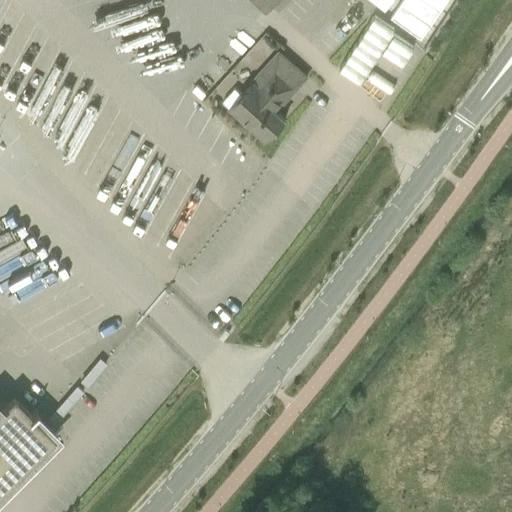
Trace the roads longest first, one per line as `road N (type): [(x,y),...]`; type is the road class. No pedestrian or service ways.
road 1 (tertiary): [(154,511),(263,385),(511,59)]
road 2 (unknown): [(263,385),(179,325),(0,146)]
